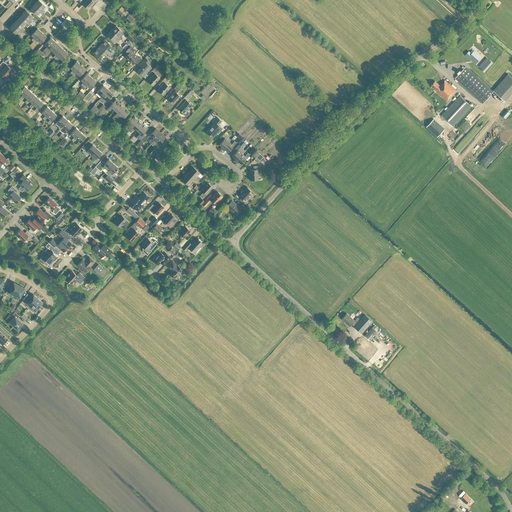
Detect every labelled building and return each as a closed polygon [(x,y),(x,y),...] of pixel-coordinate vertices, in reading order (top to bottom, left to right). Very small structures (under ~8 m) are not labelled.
[(38,0),(37,0),(34,4),(43,12),(45,10),(43,8),(45,6),(38,0)] [(86,0),(83,4),(87,8),(94,1),(93,0),(86,0)] [(34,4),(30,9),(37,15),(39,12),(41,14),(43,12),(34,4)] [(133,17),(121,7),(120,7),(117,11),(121,15),(120,16),(128,23),(133,17)] [(22,14),(31,23),(32,21),(30,18),(32,16),(26,10),(22,14)] [(29,25),(31,23),(22,14),(18,19),(24,25),(26,22),(29,25)] [(22,27),(24,25),(18,19),(14,23),(23,31),(24,29),(22,27)] [(21,33),(23,31),(14,23),(9,27),(16,33),(18,31),(21,33)] [(122,31),(116,25),(111,30),(120,38),(122,37),(121,36),(124,33),(122,31)] [(33,41),(42,32),(37,28),(31,35),(34,37),(31,40),(33,41)] [(119,40),(120,38),(111,30),(107,35),(113,40),(116,37),(119,40)] [(42,32),(33,41),(35,43),(37,40),(40,43),(46,36),(42,32)] [(132,42),(134,39),(128,34),(126,37),(131,41),(127,45),(128,46),(132,42)] [(141,44),(145,39),(139,34),(135,38),(141,44)] [(44,44),(47,46),(42,52),(43,54),(46,51),(55,41),(50,37),(44,44)] [(101,44),(112,54),(113,52),(109,48),(112,46),(105,40),(101,44)] [(53,52),(59,45),(55,41),(43,55),(45,57),(49,52),(48,52),(51,50),(53,52)] [(110,56),(112,54),(101,44),(97,49),(103,55),(106,52),(110,56)] [(55,58),(64,49),(59,45),(53,52),(56,54),(53,57),(55,58)] [(129,60),(135,54),(137,51),(135,49),(130,46),(124,52),(126,54),(124,57),(129,60)] [(64,49),(55,58),(57,60),(59,58),(62,60),(68,53),(64,49)] [(101,57),(103,55),(97,49),(93,53),(103,63),(105,61),(101,57)] [(468,54),(465,57),(475,66),(481,59),(474,53),(471,56),(468,54)] [(135,54),(129,60),(133,64),(135,62),(137,64),(142,59),(140,57),(139,58),(135,54)] [(143,76),(151,67),(147,64),(149,61),(145,58),(138,65),(141,67),(137,71),(143,76)] [(485,72),(493,63),(489,59),(481,69),(485,72)] [(72,74),(81,65),(76,61),(70,67),(73,70),(70,72),(72,74)] [(155,72),(161,67),(158,64),(153,70),(155,72)] [(0,73),(5,78),(12,70),(6,65),(0,71),(0,73)] [(81,65),(72,74),(74,76),(77,73),(79,75),(85,69),(81,65)] [(483,104),(493,92),(465,67),(455,78),(483,104)] [(83,86),(91,77),(87,73),(81,80),(83,82),(81,85),(83,86)] [(153,85),(160,78),(154,73),(148,80),(153,85)] [(168,73),(163,79),(166,82),(171,76),(168,73)] [(505,101),(511,93),(511,77),(508,74),(493,90),(505,101)] [(91,77),(83,86),(85,88),(87,85),(90,88),(96,81),(91,77)] [(457,91),(445,80),(440,85),(435,81),(431,85),(432,86),(431,87),(447,102),(457,91)] [(163,95),(170,87),(164,82),(158,90),(163,95)] [(185,87),(179,82),(174,88),(176,90),(168,99),(173,104),(180,96),(176,93),(181,87),(183,89),(185,87)] [(24,96),(29,90),(24,85),(19,91),(23,95),(20,98),(22,99),(25,96),(24,96)] [(102,96),(108,89),(103,85),(97,92),(102,96)] [(108,89),(102,96),(106,101),(113,94),(108,89)] [(188,99),(194,92),(191,89),(185,96),(188,99)] [(29,100),(34,94),(29,90),(24,96),(25,96),(27,99),(25,102),(26,103),(29,100)] [(81,99),(85,94),(80,90),(76,95),(81,99)] [(33,104),(38,98),(34,94),(29,100),(32,103),(29,106),(31,108),(34,105),(33,104)] [(453,126),(472,106),(460,95),(441,116),(453,126)] [(33,104),(34,105),(37,107),(34,110),(36,112),(39,109),(38,108),(43,103),(38,98),(33,104)] [(114,110),(120,103),(116,99),(106,110),(104,108),(99,113),(98,114),(101,117),(104,114),(103,114),(107,110),(108,112),(112,107),(114,110)] [(185,116),(187,116),(189,113),(189,112),(187,110),(192,105),(186,100),(178,108),(183,113),(182,113),(185,116)] [(113,116),(115,118),(125,107),(120,103),(114,110),(117,112),(113,116)] [(99,113),(104,108),(105,106),(103,104),(98,110),(97,111),(99,113)] [(46,116),(52,110),(47,106),(42,112),(45,115),(43,118),(44,120),(47,117),(46,116)] [(125,107),(115,118),(117,120),(121,116),(124,118),(130,111),(125,107)] [(507,118),(511,111),(507,109),(503,115),(507,118)] [(46,116),(47,117),(50,119),(47,122),(49,124),(52,121),(51,120),(56,115),(52,110),(46,116)] [(62,125),(67,120),(63,115),(57,121),(61,124),(58,127),(60,129),(63,126),(62,125)] [(129,130),(139,120),(134,115),(128,122),(131,125),(127,129),(129,130)] [(213,137),(221,128),(218,125),(221,121),(217,117),(212,122),(213,124),(206,131),(213,137)] [(444,129),(433,119),(426,126),(437,136),(444,129)] [(62,125),(63,126),(66,129),(63,132),(65,133),(68,130),(67,130),(72,124),(67,120),(62,125)] [(137,130),(143,124),(139,120),(129,130),(131,132),(135,128),(137,130)] [(462,123),(459,126),(464,131),(471,124),(468,121),(464,125),(462,123)] [(143,124),(137,130),(140,133),(136,137),(138,139),(148,128),(143,124)] [(72,140),(73,141),(76,138),(75,137),(80,131),(76,127),(71,133),(74,137),(72,140)] [(159,144),(165,137),(156,128),(149,136),(152,138),(148,141),(153,145),(156,142),(159,144)] [(75,137),(76,138),(79,141),(76,144),(78,145),(81,142),(80,142),(85,136),(80,131),(75,137)] [(222,149),(229,142),(226,139),(229,136),(227,135),(219,144),(221,146),(220,148),(222,149)] [(139,149),(141,148),(140,147),(147,138),(145,136),(137,145),(136,146),(139,149)] [(229,142),(222,149),(224,151),(225,149),(228,152),(236,142),(234,141),(231,144),(229,142)] [(91,155),(97,148),(92,144),(88,149),(84,145),(82,148),(83,150),(82,151),(85,155),(88,154),(88,153),(91,155)] [(240,147),(232,156),(235,158),(233,159),(235,161),(242,154),(245,151),(242,148),(240,147)] [(254,147),(249,152),(252,155),(257,150),(254,147)] [(97,148),(91,155),(93,157),(92,158),(92,160),(95,164),(100,159),(97,157),(101,152),(97,148)] [(154,159),(159,154),(153,149),(149,154),(154,159)] [(0,161),(2,163),(4,161),(7,164),(9,161),(6,159),(0,153),(0,161)] [(242,154),(235,161),(237,163),(238,161),(241,164),(249,155),(247,153),(245,156),(242,154)] [(258,162),(263,157),(259,153),(254,159),(258,162)] [(107,170),(113,163),(109,159),(105,163),(102,161),(98,166),(102,169),(104,169),(105,168),(107,170)] [(113,163),(107,170),(110,172),(108,175),(107,174),(104,178),(110,183),(113,180),(113,179),(117,175),(114,172),(118,167),(113,163)] [(190,171),(199,180),(200,178),(197,175),(200,172),(192,166),(190,167),(192,169),(190,171)] [(258,180),(258,173),(259,173),(259,166),(253,166),(253,169),(250,169),(250,180),(258,180)] [(197,181),(199,180),(190,171),(187,174),(186,172),(184,174),(192,181),(194,178),(197,181)] [(22,192),(24,189),(27,191),(32,185),(29,183),(31,181),(23,174),(19,179),(21,181),(19,184),(21,185),(18,188),(22,192)] [(189,184),(192,181),(184,174),(183,176),(184,177),(182,180),(191,188),(192,187),(189,184)] [(203,198),(209,191),(212,187),(207,183),(201,190),(203,192),(199,196),(203,198)] [(16,203),(20,198),(15,193),(17,190),(12,186),(8,190),(11,193),(9,196),(11,198),(11,199),(11,200),(12,201),(14,201),(16,203)] [(243,204),(246,201),(252,194),(249,191),(250,190),(246,187),(239,195),(241,197),(239,199),(243,204)] [(204,201),(201,205),(203,207),(204,206),(205,207),(208,204),(209,205),(213,201),(216,203),(222,196),(217,191),(214,194),(212,195),(210,194),(204,201)] [(143,204),(149,197),(144,192),(138,198),(136,196),(128,204),(133,208),(137,211),(138,211),(144,205),(143,204)] [(57,206),(56,205),(56,204),(49,197),(44,202),(52,209),(54,210),(53,212),(55,214),(60,209),(57,206)] [(237,205),(232,201),(227,207),(234,214),(237,211),(240,213),(245,208),(239,202),(237,205)] [(164,207),(159,202),(155,206),(152,204),(148,209),(150,211),(152,210),(157,214),(164,207)] [(43,212),(39,208),(34,213),(42,220),(45,217),(48,220),(51,215),(45,210),(43,212)] [(177,219),(172,214),(168,218),(166,217),(161,222),(164,224),(165,223),(171,228),(175,224),(174,223),(177,219)] [(127,225),(129,222),(126,220),(126,219),(121,215),(114,222),(120,227),(123,223),(124,225),(125,225),(127,225)] [(154,216),(148,224),(152,228),(158,220),(154,216)] [(72,226),(79,233),(81,232),(83,230),(82,230),(83,229),(77,224),(79,222),(75,217),(71,222),(74,224),(72,226)] [(34,222),(30,218),(25,223),(33,230),(36,227),(38,230),(43,225),(37,220),(34,222)] [(139,218),(134,223),(140,228),(145,223),(139,218)] [(157,233),(162,228),(156,223),(152,228),(157,233)] [(79,233),(72,226),(70,229),(67,226),(63,230),(68,234),(70,232),(76,237),(76,236),(77,237),(78,235),(79,233)] [(135,230),(138,228),(136,226),(134,229),(133,228),(127,236),(132,241),(136,236),(137,237),(139,234),(135,230)] [(190,231),(185,226),(181,231),(180,230),(178,232),(182,236),(180,238),(182,239),(184,237),(190,231)] [(25,233),(20,229),(16,234),(23,241),(26,238),(29,240),(33,236),(27,231),(25,233)] [(61,241),(67,247),(71,243),(65,237),(67,235),(61,230),(58,234),(63,239),(61,241)] [(67,247),(61,241),(58,244),(52,238),(49,242),(54,247),(56,245),(63,251),(67,247)] [(152,243),(148,238),(144,242),(142,242),(142,244),(141,245),(143,246),(143,248),(144,248),(145,249),(143,251),(147,254),(156,244),(153,242),(152,243)] [(194,252),(203,243),(196,238),(191,244),(188,241),(182,248),(185,250),(188,247),(194,252)] [(177,250),(181,246),(176,242),(172,246),(177,250)] [(58,256),(52,250),(54,248),(48,243),(47,243),(45,246),(47,248),(44,251),(47,254),(54,260),(58,256)] [(101,247),(97,243),(92,249),(101,258),(104,254),(107,257),(112,251),(104,244),(101,247)] [(163,254),(160,252),(153,260),(158,264),(163,259),(166,261),(170,257),(165,252),(163,254)] [(51,265),(54,260),(47,254),(44,257),(42,255),(39,259),(44,263),(42,261),(44,259),(51,265),(52,265),(51,265)] [(90,266),(94,261),(89,257),(85,261),(82,259),(78,265),(85,271),(90,266)] [(177,265),(172,261),(167,266),(170,269),(171,268),(172,270),(169,273),(175,278),(183,270),(177,264),(177,265)] [(99,273),(104,268),(99,263),(94,268),(99,273)] [(72,271),(70,274),(69,273),(67,276),(65,279),(66,279),(65,280),(67,282),(68,281),(71,284),(73,281),(74,282),(76,282),(77,281),(80,283),(85,277),(84,276),(79,272),(76,275),(72,271)] [(14,295),(19,285),(14,282),(7,294),(9,295),(11,293),(14,295)] [(19,285),(14,295),(17,296),(16,299),(18,300),(24,288),(19,285)] [(30,306),(38,298),(33,294),(28,299),(25,296),(21,302),(26,306),(28,304),(30,306)] [(38,298),(30,306),(33,308),(31,311),(33,312),(42,302),(38,298)] [(11,316),(13,318),(10,321),(17,329),(22,323),(17,318),(19,316),(15,311),(11,316)] [(355,320),(347,313),(342,319),(347,323),(350,326),(353,323),(356,325),(354,326),(362,333),(373,321),(365,314),(360,320),(357,317),(355,320)] [(368,338),(375,330),(372,327),(364,335),(368,338)] [(463,501),(469,507),(474,502),(468,496),(463,501)]
